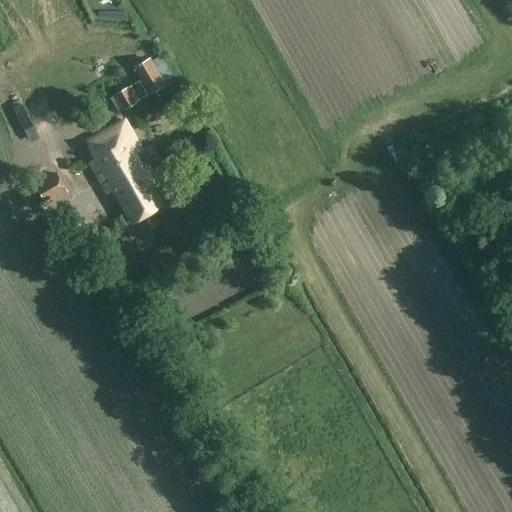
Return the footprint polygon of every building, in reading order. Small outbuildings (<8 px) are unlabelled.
[(103,0),(104,16),(126,15),(124,0),(103,0)] [(166,85),(150,57),(132,68),(148,95),(166,85)] [(118,112),(147,95),(139,81),(110,98),(118,112)] [(22,110),(26,130),(35,128),(31,108),(22,110)] [(132,223),(162,206),(150,185),(158,181),(124,120),(86,142),(96,159),(90,163),(107,193),(113,189),(132,223)] [(43,205),(64,195),(55,176),(34,187),(43,205)] [(177,198),(174,182),(163,184),(166,200),(177,198)]
